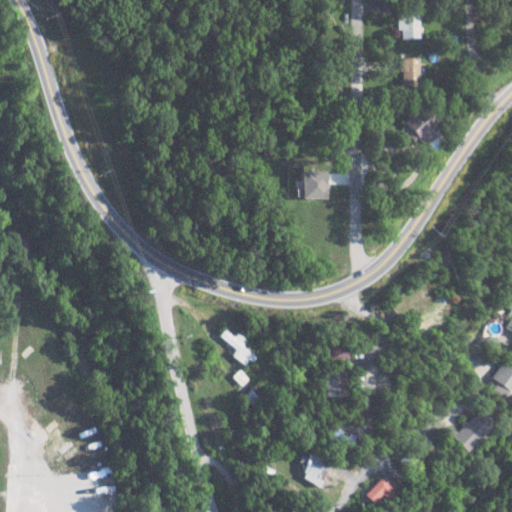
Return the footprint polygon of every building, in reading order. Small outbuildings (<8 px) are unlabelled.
[(418,38),(418,8),(399,8),(400,38),(418,38)] [(399,57),(399,88),(418,88),(417,57),(399,57)] [(439,130),(419,107),(398,125),(411,141),(416,137),(422,144),(439,130)] [(326,171),(301,170),(300,197),(325,198),(326,171)] [(511,294),(503,306),(511,312),(511,294)] [(257,353),(242,345),(246,338),(235,332),(234,335),(222,329),(217,338),(233,346),(229,354),(250,365),(257,353)] [(346,359),(347,343),(323,342),(323,358),(346,359)] [(484,378),(490,382),(484,390),(498,401),(511,383),(511,365),(501,357),(484,378)] [(323,396),(343,396),(343,369),(323,369),(323,396)] [(461,452),(487,424),(472,410),(446,437),(461,452)] [(419,461),(407,448),(393,460),(405,474),(419,461)] [(316,486),(326,462),(307,454),(297,478),(316,486)] [(370,506),(388,489),(377,478),(359,494),(370,506)]
